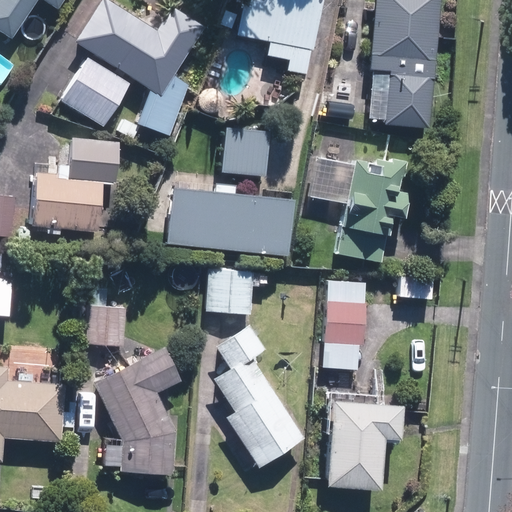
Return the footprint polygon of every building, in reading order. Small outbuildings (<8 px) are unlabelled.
[(56,0),(0,0),(0,32),(6,36),(30,0),(42,0),(52,7),(56,0)] [(139,83),(146,87),(133,123),(165,134),(184,85),(167,74),(195,28),(166,9),(152,32),(100,0),(96,0),(71,41),(139,83)] [(302,74),(316,0),(239,0),(233,35),(265,40),(262,54),(285,58),(283,70),(302,74)] [(364,121),(423,126),(433,0),(370,0),(365,69),(368,69),(364,121)] [(84,59),(58,100),(97,124),(123,83),(84,59)] [(352,120),(360,83),(324,76),(317,113),(352,120)] [(189,88),(184,107),(212,114),(217,95),(189,88)] [(223,129),(218,171),(260,175),(265,133),(223,129)] [(67,138),(64,175),(33,172),(28,225),(92,232),(98,181),(108,182),(112,143),(67,138)] [(370,164),(350,160),(331,252),(376,261),(385,214),(397,217),(402,192),(392,191),(398,162),(387,160),(386,163),(371,160),(370,164)] [(167,188),(161,242),(281,255),(287,200),(167,188)] [(11,198),(0,196),(0,234),(8,235),(11,198)] [(247,273),(206,270),(203,310),(244,313),(247,273)] [(398,278),(396,295),(425,298),(426,280),(398,278)] [(360,283),(326,281),(322,340),(356,342),(360,283)] [(119,345),(122,308),(86,306),(84,342),(119,345)] [(243,325),(210,346),(224,369),(209,378),(230,411),(222,417),(254,466),(298,438),(246,357),(258,349),(243,325)] [(159,348),(89,382),(118,442),(116,469),(167,473),(170,430),(151,392),(175,381),(159,348)] [(0,437),(56,440),(59,384),(2,381),(3,367),(0,366),(0,437)] [(393,406),(325,401),(319,484),(371,488),(374,436),(391,437),(393,406)]
